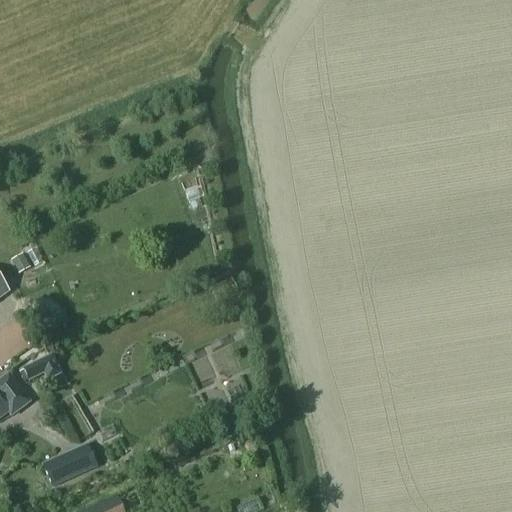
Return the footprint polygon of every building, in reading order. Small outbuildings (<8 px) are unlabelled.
[(18,276),(30,269),(22,255),(11,262),(18,276)] [(0,300),(9,294),(0,282),(0,300)] [(58,330),(47,310),(36,316),(47,336),(58,330)] [(21,373),(27,385),(52,373),(45,360),(21,373)] [(0,419),(16,407),(19,411),(29,404),(24,396),(9,376),(0,382),(0,419)] [(238,388),(228,392),(233,403),(242,398),(238,388)] [(85,447),(42,467),(52,488),(95,468),(85,447)]
